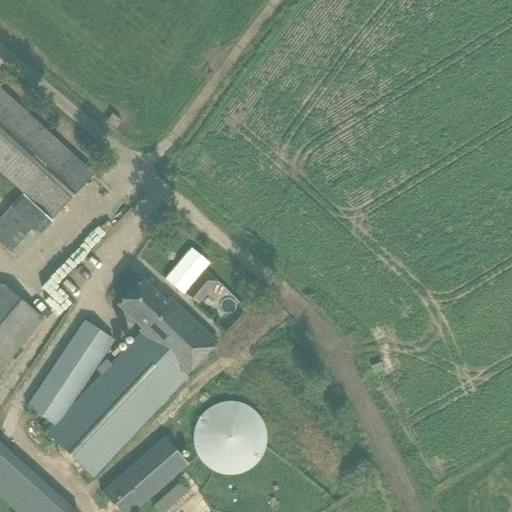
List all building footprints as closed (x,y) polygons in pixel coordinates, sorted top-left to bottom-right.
[(52,220),(79,191),(93,176),(0,91),(0,172),(19,190),(52,220)] [(112,115),(107,121),(115,128),(120,122),(112,115)] [(52,220),(19,190),(0,209),(0,245),(16,260),(52,220)] [(198,306),(217,283),(204,272),(185,295),(198,306)] [(101,375),(67,411),(112,342),(82,323),(27,409),(54,425),(46,434),(94,478),(150,418),(149,418),(175,390),(186,377),(203,358),(217,344),(168,299),(164,303),(141,281),(118,306),(133,319),(142,328),(138,332),(140,334),(110,366),(107,363),(98,372),(101,375)] [(0,369),(42,320),(0,285),(0,369)] [(379,364),(370,368),(373,374),(382,371),(379,364)] [(237,403),(231,402),(225,403),(219,404),(213,407),(207,410),(202,415),(197,421),(194,428),(193,434),(192,441),(194,449),(196,455),(199,460),(204,466),(208,470),(215,473),(221,476),(228,476),(234,475),(242,473),(249,470),(255,466),(260,460),(263,452),(265,447),(266,439),(265,431),(262,423),(258,416),(253,411),(247,407),(243,405),(237,403)] [(165,438),(103,491),(120,511),(132,511),(187,465),(165,438)] [(157,511),(159,511),(188,492),(180,482),(151,503),(157,511)]
